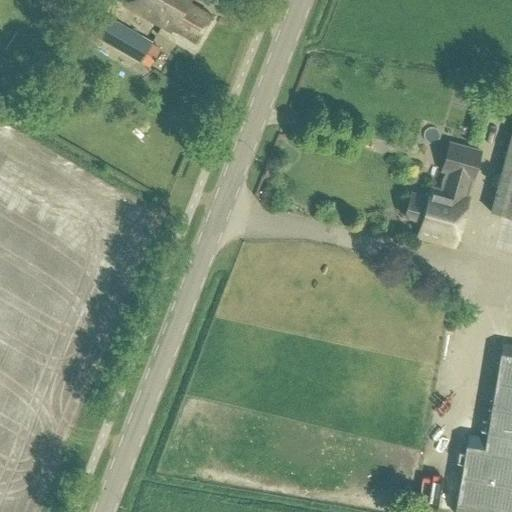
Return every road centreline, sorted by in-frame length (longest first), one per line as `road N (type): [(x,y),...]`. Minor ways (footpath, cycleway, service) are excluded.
road 1 (secondary): [(102,511),(300,0)]
road 2 (unknown): [(222,200),(360,223),(511,274)]
